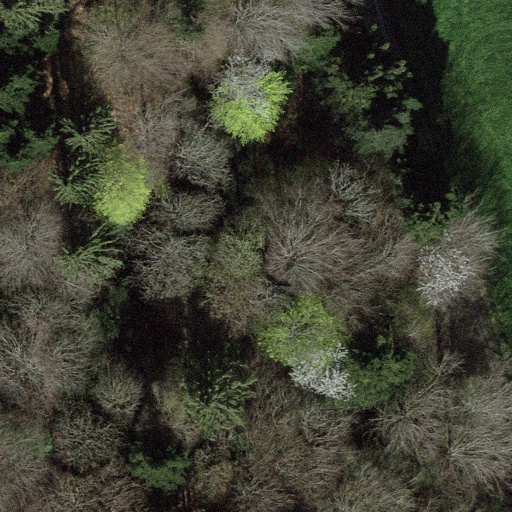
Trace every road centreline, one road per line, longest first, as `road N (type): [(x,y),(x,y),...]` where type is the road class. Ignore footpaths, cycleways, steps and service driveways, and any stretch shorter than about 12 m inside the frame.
road 1 (track): [(376,0),(511,386)]
road 2 (track): [(177,365),(78,0)]
